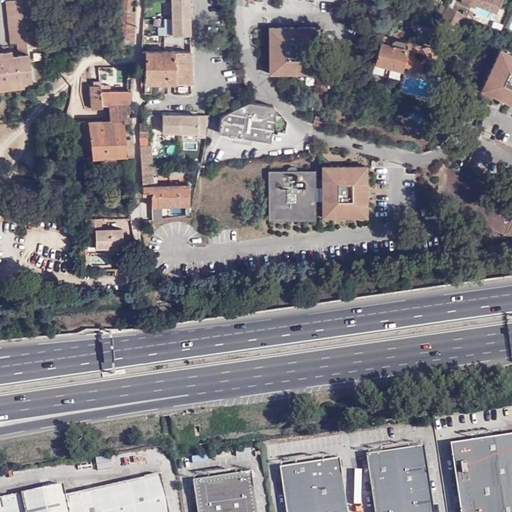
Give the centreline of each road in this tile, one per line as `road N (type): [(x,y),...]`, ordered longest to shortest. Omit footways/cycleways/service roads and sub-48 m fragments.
road 1 (motorway): [(0,431),(389,353)]
road 2 (motorway): [(0,410),(389,353)]
road 3 (motorway): [(511,298),(223,339)]
road 4 (motorway): [(223,339),(0,370)]
road 5 (motorway): [(223,339),(95,339),(0,352)]
road 6 (residential): [(140,0),(138,214)]
road 7 (motorway): [(389,353),(511,336)]
